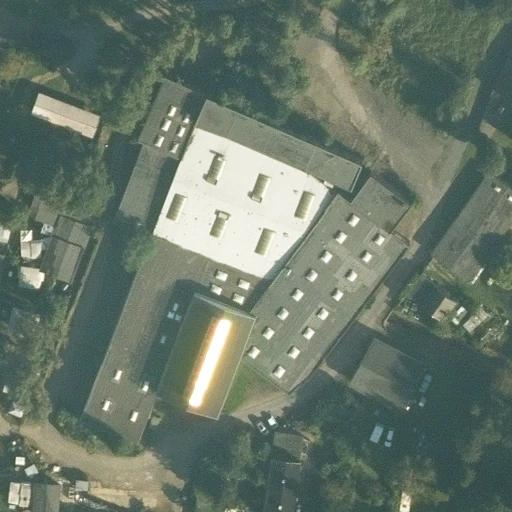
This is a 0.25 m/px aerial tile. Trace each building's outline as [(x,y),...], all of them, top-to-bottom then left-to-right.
[(351,185),(362,160),(165,75),(138,138),(155,145),(183,155),(159,218),(154,231),(81,417),(138,440),(158,388),(218,411),(240,352),(290,390),(290,389),(310,374),(410,242),(391,228),(411,201),(371,171),(351,198),(308,166),(351,185)] [(40,93),(38,98),(52,103),(62,107),(96,120),(98,115),(40,93)] [(33,112),(46,117),(52,103),(38,98),(33,112)] [(62,107),(52,103),(46,117),(57,121),(62,107)] [(96,120),(62,107),(57,121),(91,134),(96,120)] [(52,135),(43,158),(55,163),(64,140),(52,135)] [(159,218),(183,155),(155,145),(132,206),(159,218)] [(432,254),(469,280),(511,219),(511,187),(490,172),(432,254)] [(42,199),(35,218),(58,226),(62,215),(91,225),(94,218),(42,199)] [(0,207),(0,237),(5,239),(13,211),(0,207)] [(62,215),(58,226),(54,235),(42,267),(67,276),(72,264),(68,262),(75,243),(83,246),(91,225),(62,215)] [(42,267),(54,235),(52,234),(39,269),(71,281),(83,246),(75,243),(68,262),(72,264),(67,276),(42,267)] [(23,254),(39,253),(38,239),(22,241),(23,254)] [(405,292),(422,304),(436,285),(419,272),(405,292)] [(456,298),(436,285),(422,304),(442,318),(456,298)] [(462,323),(472,306),(461,299),(450,316),(462,323)] [(467,327),(485,313),(478,305),(461,320),(467,327)] [(351,382),(400,408),(423,365),(374,339),(351,382)] [(277,431),(274,454),(298,457),(301,435),(277,431)] [(274,454),(264,511),(289,511),(298,457),(274,454)] [(30,511),(57,511),(60,482),(33,479),(30,511)]
